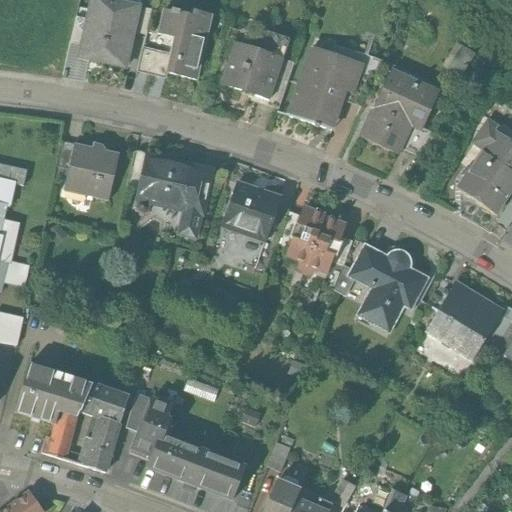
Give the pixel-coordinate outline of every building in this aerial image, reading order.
[(139,8),(101,0),(90,0),(86,21),(80,46),(90,49),(87,61),(125,69),(133,34),(139,8)] [(151,11),(139,8),(133,34),(145,37),(146,33),(151,11)] [(192,18),(179,15),(179,13),(172,11),(171,13),(163,12),(158,35),(173,39),(165,73),(195,80),(211,17),(194,13),(192,18)] [(86,21),(75,18),(69,44),(80,46),(86,21)] [(158,35),(146,33),(145,37),(137,72),(164,79),(165,73),(173,39),(158,35)] [(288,42),(264,34),(258,52),(234,44),(220,86),(241,93),(242,90),(255,95),(254,97),(268,102),(269,99),(282,60),(288,42)] [(362,65),(312,48),(289,118),(331,131),(342,98),(350,100),(362,65)] [(282,60),(269,99),(281,103),(293,64),(282,60)] [(362,65),(350,100),(363,104),(378,70),(362,65)] [(391,72),(361,138),(397,155),(400,148),(411,126),(422,131),(422,130),(438,95),(391,72)] [(476,144),(462,164),(475,172),(462,190),(496,213),(511,188),(511,146),(505,142),(510,135),(485,119),(470,140),(476,144)] [(422,131),(411,126),(400,148),(420,157),(435,135),(422,130),(422,131)] [(75,145),(63,143),(57,168),(69,171),(75,145)] [(94,150),(75,145),(69,171),(65,191),(108,201),(118,155),(104,152),(102,147),(95,146),(94,150)] [(134,156),(126,191),(131,192),(132,190),(137,191),(144,158),(134,156)] [(162,161),(144,158),(137,191),(135,200),(188,212),(191,199),(196,173),(197,172),(161,164),(162,161)] [(22,169),(0,164),(0,281),(11,224),(0,221),(0,220),(7,182),(19,185),(22,169)] [(210,176),(196,173),(191,199),(204,202),(210,176)] [(280,200),(236,184),(212,254),(255,269),(275,214),(280,200)] [(300,216),(292,239),(288,250),(286,257),(299,262),(307,264),(324,219),(324,217),(303,209),(300,216)] [(286,218),(276,246),(288,250),(292,239),(300,216),(291,212),(290,213),(289,212),(287,218),(286,218)] [(275,214),(255,269),(266,273),(276,246),(286,218),(275,214)] [(345,227),(324,219),(307,264),(306,266),(314,269),(327,274),(332,262),(334,257),(341,238),(345,227)] [(352,242),(341,238),(334,257),(332,262),(343,267),(352,242)] [(387,258),(383,265),(362,253),(366,247),(365,246),(347,278),(349,278),(351,275),(373,287),(358,316),(389,333),(405,304),(414,308),(429,281),(410,271),(411,266),(410,261),(408,257),(404,254),(400,253),(395,253),(391,255),(387,258)] [(307,264),(299,262),(296,270),(304,273),(306,266),(307,264)] [(314,269),(306,266),(304,273),(303,275),(311,277),(314,269)] [(502,311),(456,282),(426,331),(473,360),(483,344),(482,343),(502,311)] [(511,319),(511,308),(506,305),(502,311),(482,343),(483,344),(493,350),(511,321),(511,319)] [(23,320),(0,314),(0,342),(17,346),(23,320)] [(511,343),(511,320),(511,321),(493,350),(492,352),(502,360),(504,357),(502,356),(511,343)] [(511,343),(502,356),(504,357),(511,363),(511,343)] [(91,387),(55,375),(55,373),(31,366),(29,366),(14,414),(55,427),(58,416),(58,415),(76,420),(79,414),(80,415),(91,387)] [(128,399),(92,386),(91,387),(80,415),(98,421),(92,442),(86,440),(78,465),(78,466),(104,475),(128,399)] [(150,401),(135,395),(125,429),(137,434),(150,401)] [(171,409),(150,401),(137,434),(131,449),(152,457),(160,438),(163,439),(170,422),(166,420),(171,409)] [(76,421),(58,416),(55,427),(54,428),(51,441),(47,440),(46,440),(42,455),(64,462),(76,421)] [(163,439),(160,438),(152,457),(148,468),(178,481),(178,482),(200,490),(200,489),(231,501),(243,470),(209,457),(209,456),(194,450),(194,451),(163,439)] [(290,451),(276,445),(267,468),(280,474),(290,451)] [(342,510),(342,511),(341,511),(370,511),(379,486),(360,478),(355,488),(354,489),(342,510)] [(277,482),(263,511),(290,511),(295,502),(300,491),(277,482)] [(341,482),(330,504),(342,510),(354,489),(341,482)] [(379,486),(370,511),(383,511),(392,492),(379,486)] [(392,492),(383,511),(398,511),(404,497),(392,492)] [(38,511),(27,497),(10,509),(12,511),(38,511)] [(295,502),(290,511),(328,511),(330,507),(318,502),(314,510),(295,502)]
